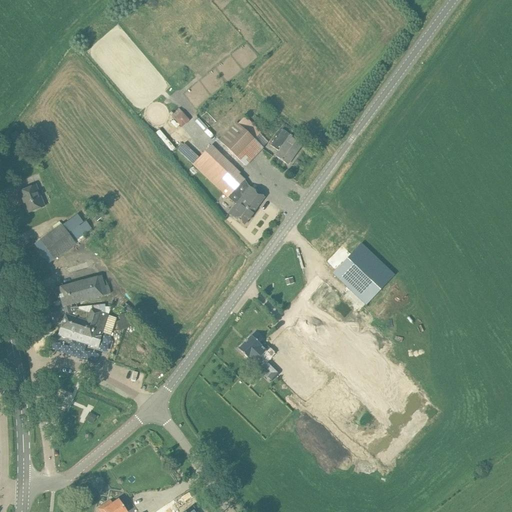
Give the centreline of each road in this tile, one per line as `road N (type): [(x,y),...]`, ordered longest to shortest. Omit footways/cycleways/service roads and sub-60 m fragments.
road 1 (tertiary): [(155,405),(453,0)]
road 2 (secondary): [(22,487),(20,402),(0,296)]
road 3 (unclassified): [(155,405),(94,372),(32,359)]
road 4 (tertiary): [(49,482),(82,466),(155,405)]
road 5 (tertiary): [(224,511),(155,405)]
road 6 (unclassified): [(49,482),(32,359)]
